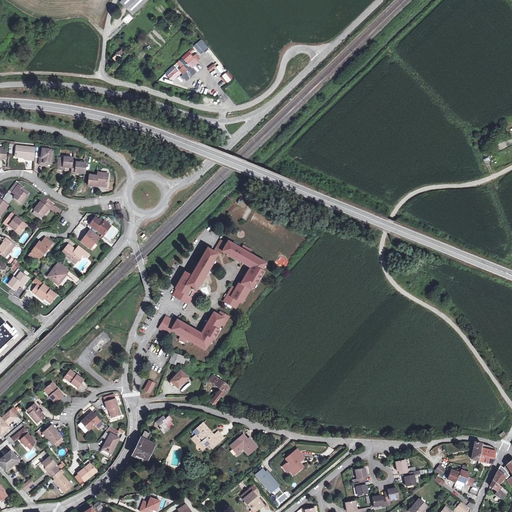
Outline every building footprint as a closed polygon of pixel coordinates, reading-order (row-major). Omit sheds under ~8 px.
[(131,17),(148,0),(122,0),(119,3),(131,17)] [(200,54),(208,48),(201,38),(193,44),(200,54)] [(119,53),(113,59),(116,62),(122,56),(119,53)] [(186,74),(191,78),(203,65),(199,61),(186,74)] [(115,71),(121,65),(118,62),(112,68),(115,71)] [(188,70),(184,66),(180,70),(184,74),(188,70)] [(172,81),(180,74),(175,67),(166,74),(172,81)] [(226,83),(231,78),(225,72),(220,77),(226,83)] [(160,80),(168,83),(170,77),(162,75),(160,80)] [(29,159),(29,161),(34,162),(35,149),(16,146),(15,157),(24,158),(29,159)] [(44,165),(47,165),(52,166),(54,151),(42,150),(41,158),(39,158),(39,166),(44,167),(44,165)] [(61,169),(64,169),(72,170),(73,161),(73,159),(63,158),(63,159),(59,159),(57,171),(61,171),(61,169)] [(78,161),(73,161),(72,170),(72,174),(72,175),(76,175),(76,173),(80,174),(86,174),(87,163),(78,162),(78,161)] [(89,177),(89,188),(96,189),(96,187),(107,187),(107,176),(102,176),(102,174),(97,174),(97,177),(89,177)] [(12,195),(14,197),(13,200),(20,206),(26,198),(19,193),(21,190),(17,188),(12,195)] [(44,198),(42,201),(49,206),(51,203),(44,198)] [(49,206),(42,201),(34,211),(42,218),(44,214),(48,210),(49,211),(51,208),(49,206)] [(2,226),(6,229),(7,227),(12,231),(14,233),(21,224),(10,215),(2,226)] [(103,227),(99,224),(94,220),(89,227),(103,239),(110,229),(104,225),(103,227)] [(88,251),(93,246),(95,247),(99,241),(89,232),(79,244),(88,251)] [(41,244),(40,242),(30,256),(34,259),(37,256),(42,259),(54,243),(46,237),(41,244)] [(0,249),(0,255),(5,260),(15,248),(5,241),(3,243),(4,244),(0,249)] [(190,306),(194,300),(196,301),(200,293),(198,292),(221,254),(223,255),(224,252),(253,269),(252,272),(250,272),(246,278),(248,279),(244,285),(242,284),(239,290),(235,288),(227,302),(239,309),(243,302),(246,304),(253,291),(254,291),(258,285),(259,286),(267,273),(265,271),(269,265),(252,255),(254,251),(246,246),(244,250),(231,242),(229,245),(222,241),(215,253),(210,250),(202,264),(194,260),(177,290),(178,291),(175,297),(190,306)] [(89,256),(82,251),(78,255),(74,252),(67,247),(64,251),(67,253),(64,257),(75,266),(82,258),(85,261),(89,256)] [(20,248),(12,252),(15,257),(23,253),(20,248)] [(19,265),(16,263),(10,271),(13,273),(19,265)] [(57,287),(64,278),(63,277),(67,272),(57,264),(46,279),(57,287)] [(21,284),(24,285),(28,280),(20,274),(15,281),(13,279),(7,286),(15,293),(19,288),(21,284)] [(43,304),(44,302),(45,301),(51,305),(56,299),(42,288),(39,292),(36,289),(31,296),(43,304)] [(201,335),(180,323),(178,325),(168,319),(161,332),(171,338),(174,333),(183,339),(182,342),(188,346),(190,343),(208,353),(215,341),(217,342),(222,334),(220,333),(224,327),(227,329),(232,320),(224,315),(222,318),(216,315),(210,326),(207,325),(201,335)] [(6,321),(0,325),(0,349),(18,332),(6,321)] [(151,344),(148,350),(154,353),(157,347),(151,344)] [(184,364),(187,358),(174,353),(170,363),(176,365),(177,361),(184,364)] [(84,381),(70,371),(65,378),(78,389),(84,381)] [(179,388),(184,383),(188,379),(181,371),(171,380),(179,388)] [(222,390),(226,385),(215,376),(211,382),(222,390)] [(179,388),(171,380),(169,382),(179,392),(186,385),(184,383),(179,388)] [(56,403),(59,400),(63,396),(52,384),(45,390),(51,397),(50,398),(55,404),(56,403)] [(226,385),(222,390),(212,404),(215,406),(222,397),(223,398),(227,393),(225,392),(229,387),(226,385)] [(116,400),(106,403),(108,411),(110,410),(112,418),(121,415),(116,400)] [(37,424),(44,417),(38,409),(38,408),(35,405),(28,411),(31,414),(29,415),(37,424)] [(1,419),(0,420),(0,433),(2,435),(8,430),(6,429),(8,427),(17,419),(11,413),(2,420),(1,419)] [(93,414),(82,423),(89,431),(96,425),(100,429),(104,426),(93,414)] [(161,430),(165,434),(174,426),(171,422),(172,421),(169,417),(166,420),(164,418),(157,423),(162,429),(161,430)] [(203,438),(197,442),(205,451),(213,444),(216,448),(226,440),(221,433),(217,436),(206,424),(198,431),(203,438)] [(61,439),(56,433),(57,432),(52,426),(43,434),(54,446),(55,445),(57,448),(64,442),(61,439)] [(111,426),(108,431),(111,433),(112,432),(117,435),(119,432),(111,426)] [(25,429),(13,439),(16,443),(22,438),(23,440),(21,442),(27,448),(28,447),(29,446),(33,449),(36,444),(34,441),(35,440),(33,437),(32,438),(29,435),(30,434),(25,429)] [(45,440),(39,432),(37,434),(43,441),(45,440)] [(142,440),(148,443),(149,441),(151,436),(146,433),(142,440)] [(103,450),(112,455),(120,439),(111,434),(103,450)] [(245,444),(241,439),(228,450),(234,457),(241,453),(246,459),(255,451),(247,442),(245,444)] [(148,443),(142,440),(135,456),(147,462),(155,447),(148,443)] [(482,450),(495,453),(496,450),(493,448),(475,443),(472,460),(479,462),(482,450)] [(434,449),(431,452),(433,456),(445,451),(444,447),(435,450),(434,449)] [(112,455),(103,450),(101,453),(111,458),(112,455)] [(482,450),(479,462),(493,464),(495,453),(482,450)] [(288,473),(291,471),(295,476),(302,470),(298,465),(304,459),(297,451),(287,460),(290,463),(284,468),(288,473)] [(12,452),(0,462),(0,464),(7,473),(20,462),(12,452)] [(51,476),(59,470),(56,466),(57,465),(51,457),(43,464),(47,468),(49,471),(48,472),(51,476)] [(405,478),(407,488),(417,486),(415,477),(417,476),(416,473),(411,474),(410,470),(408,470),(407,461),(397,463),(399,472),(400,472),(401,476),(407,475),(407,478),(405,478)] [(86,471),(85,470),(79,475),(80,476),(84,481),(85,483),(98,473),(92,466),(86,471)] [(436,472),(440,475),(441,477),(446,471),(440,467),(436,472)] [(262,469),(255,474),(270,493),(279,485),(266,470),(264,472),(262,469)] [(366,478),(368,478),(366,469),(356,471),(358,480),(356,480),(357,484),(355,484),(355,488),(357,488),(359,497),(369,495),(367,486),(365,486),(365,482),(367,482),(366,478)] [(60,472),(59,470),(51,476),(53,478),(54,477),(60,472)] [(61,486),(67,493),(73,487),(62,475),(64,473),(62,470),(60,472),(54,477),(57,479),(55,481),(60,487),(61,486)] [(456,484),(457,482),(460,475),(456,474),(452,472),(448,481),(456,484)] [(460,475),(457,482),(465,485),(469,475),(462,472),(461,472),(460,475)] [(506,477),(499,472),(494,482),(499,485),(506,477)] [(31,481),(23,488),(26,492),(34,485),(31,481)] [(499,485),(494,482),(491,487),(498,492),(498,493),(505,498),(509,494),(499,485)] [(35,500),(46,492),(44,488),(32,496),(35,500)] [(256,496),(259,493),(254,488),(243,497),(245,500),(245,501),(250,508),(251,507),(255,511),(257,511),(265,506),(256,496)] [(386,498),(383,499),(382,497),(373,498),(375,508),(384,507),(385,508),(388,507),(387,503),(391,502),(391,501),(399,499),(397,489),(389,491),(389,493),(386,493),(386,498)] [(145,503),(144,505),(149,507),(152,500),(157,501),(157,500),(151,498),(149,504),(145,503)] [(144,505),(141,511),(153,511),(154,511),(156,511),(158,511),(161,503),(157,501),(152,500),(149,507),(144,505)] [(420,500),(411,511),(424,511),(428,507),(420,500)] [(367,511),(367,509),(361,510),(358,511),(356,502),(347,504),(348,511),(367,511)]
